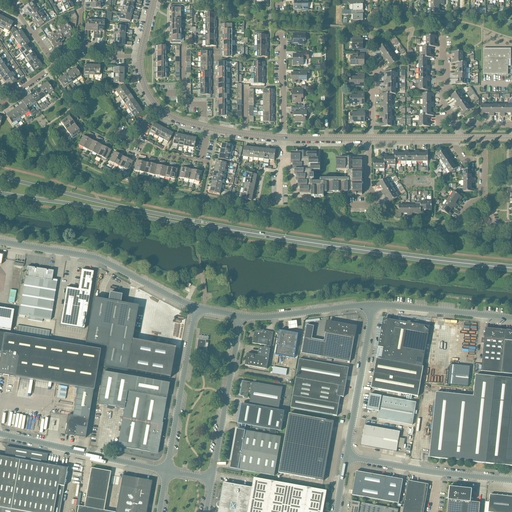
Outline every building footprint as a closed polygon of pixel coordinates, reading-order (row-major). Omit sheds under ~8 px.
[(294,0),(294,11),(308,11),(308,0),(294,0)] [(350,0),(342,0),(342,5),(353,5),(353,10),(353,11),(361,11),(363,11),(363,1),(360,1),(350,1),(350,0)] [(25,7),(24,8),(26,11),(24,12),(26,14),(30,11),(29,10),(32,8),(33,10),(36,8),(35,7),(38,5),(37,4),(34,6),(32,2),(30,4),(28,1),(23,5),(25,7)] [(141,6),(123,1),(122,7),(133,10),(133,7),(140,9),(141,6)] [(71,2),(63,6),(66,11),(72,8),(74,8),(72,5),(72,4),(73,3),(73,2),(71,2)] [(40,11),(39,12),(37,9),(39,7),(38,5),(35,7),(36,8),(33,10),(32,8),(29,10),(30,11),(26,14),(27,16),(29,15),(31,19),(32,18),(32,17),(39,12),(40,11)] [(180,5),(170,5),(170,12),(172,12),(172,13),(180,13),(180,5)] [(120,13),(138,17),(139,14),(132,12),(133,10),(122,7),(120,13)] [(39,12),(32,17),(32,18),(34,20),(33,21),(34,23),(38,20),(37,19),(40,17),(41,19),(44,17),(44,16),(46,14),(45,13),(43,9),(40,11),(39,12)] [(353,10),(342,10),(342,15),(353,15),(353,20),(351,20),(351,21),(351,24),(359,24),(359,21),(363,21),(363,15),(361,15),(361,11),(353,11),(353,10)] [(209,11),(209,13),(206,13),(206,19),(214,19),(214,17),(216,17),(216,11),(209,11)] [(130,22),(131,19),(137,21),(138,17),(120,13),(119,19),(130,22)] [(47,21),(45,18),(48,16),(46,14),(44,16),(44,17),(41,19),(40,17),(37,19),(38,20),(34,23),(36,25),(37,24),(39,27),(47,21)] [(0,28),(3,31),(4,29),(9,20),(4,18),(0,25),(0,28)] [(11,33),(15,28),(11,27),(13,22),(9,20),(4,29),(11,33)] [(66,23),(62,23),(60,25),(62,27),(64,30),(63,31),(64,34),(66,33),(69,37),(71,36),(70,34),(73,32),(71,30),(76,27),(70,24),(68,25),(66,23)] [(63,39),(65,37),(66,39),(69,37),(66,33),(64,34),(63,31),(64,30),(62,27),(60,25),(58,26),(60,29),(56,31),(57,33),(58,32),(63,39)] [(15,40),(24,34),(20,29),(17,32),(15,28),(11,33),(13,35),(12,36),(15,40)] [(56,31),(57,32),(54,35),(53,32),(51,33),(53,36),(53,35),(56,38),(54,39),(56,42),(57,41),(60,45),(62,44),(61,43),(64,40),(63,39),(58,32),(57,33),(56,31)] [(265,32),(255,32),(255,35),(257,35),(257,41),(266,41),(267,41),(267,39),(268,39),(268,35),(265,35),(265,32)] [(56,38),(53,35),(53,36),(51,33),(49,35),(51,37),(48,39),(54,48),(56,46),(57,47),(60,45),(57,41),(56,42),(54,39),(56,38)] [(18,44),(27,38),(24,34),(15,40),(18,44)] [(292,44),(299,44),(299,45),(304,45),(304,41),(306,41),(306,34),(293,34),(293,40),(292,40),(292,44)] [(171,37),(170,37),(170,41),(170,43),(180,43),(180,41),(180,35),(172,35),(171,35),(171,37)] [(360,36),(349,36),(349,40),(352,40),(352,50),(362,50),(362,39),(360,39),(360,36)] [(27,38),(18,44),(21,49),(27,45),(30,43),(27,38)] [(382,53),(389,48),(385,43),(376,49),(378,52),(380,50),(382,53)] [(30,49),(27,45),(21,49),(19,51),(21,55),(30,49)] [(389,48),(382,53),(383,55),(381,56),(382,58),(392,52),(389,48)] [(25,59),(33,53),(30,49),(21,55),(25,59)] [(511,49),(483,49),(483,75),(508,75),(508,66),(510,66),(510,60),(511,60),(511,54),(511,49)] [(304,60),(309,60),(309,52),(302,52),(302,55),(294,55),(294,64),(299,64),(299,65),(304,65),(304,60)] [(392,52),(382,58),(384,60),(386,59),(388,61),(395,57),(392,52)] [(28,63),(36,57),(33,53),(25,59),(28,63)] [(365,54),(358,54),(358,57),(351,57),(351,65),(363,65),(363,57),(365,57),(365,54)] [(31,67),(39,62),(36,57),(28,63),(31,67)] [(395,57),(388,61),(389,64),(387,65),(389,68),(398,61),(395,57)] [(31,67),(34,72),(42,66),(39,62),(31,67)] [(0,75),(2,79),(11,73),(8,68),(0,74),(0,75)] [(71,71),(77,80),(81,77),(75,68),(71,71)] [(307,73),(310,73),(310,70),(300,70),(300,73),(291,73),(291,80),(292,80),(292,84),(300,84),(300,81),(307,81),(307,73)] [(77,80),(71,71),(67,74),(73,83),(77,80)] [(5,83),(14,77),(11,73),(2,79),(5,83)] [(73,83),(67,74),(62,77),(68,85),(73,83)] [(357,77),(349,77),(349,85),(354,85),(355,87),(364,87),(364,74),(357,74),(357,77)] [(8,87),(17,81),(14,77),(5,83),(8,87)] [(58,80),(64,89),(68,85),(62,77),(58,80)] [(43,86),(49,94),(53,91),(47,83),(43,86)] [(49,94),(43,86),(39,89),(45,97),(49,94)] [(119,96),(127,90),(124,86),(115,92),(119,96)] [(45,97),(39,89),(34,92),(40,100),(45,97)] [(303,99),(303,89),(292,89),(292,103),(301,103),(301,99),(303,99)] [(122,101),(130,95),(127,90),(119,96),(122,101)] [(459,91),(449,97),(451,99),(453,98),(455,100),(462,95),(459,91)] [(30,95),(36,103),(40,100),(34,92),(30,95)] [(364,92),(357,92),(357,95),(350,95),(350,105),(364,105),(364,92)] [(36,103),(30,95),(26,98),(32,106),(36,103)] [(125,105),(133,99),(130,95),(122,101),(125,105)] [(462,95),(455,100),(456,103),(454,104),(456,106),(465,100),(462,95)] [(32,106),(26,98),(21,101),(23,103),(27,109),(28,109),(32,106)] [(127,109),(136,103),(133,99),(125,105),(127,109)] [(465,100),(456,106),(457,108),(459,107),(461,109),(468,104),(465,100)] [(19,106),(25,115),(29,112),(28,109),(27,109),(23,103),(19,106)] [(130,113),(139,107),(136,103),(127,109),(130,113)] [(462,115),(471,109),(468,104),(461,109),(463,112),(460,113),(462,115)] [(25,115),(19,106),(14,109),(21,118),(25,115)] [(139,107),(130,113),(134,118),(142,112),(139,107)] [(307,117),(307,111),(307,108),(302,108),(296,108),(296,112),(294,112),(294,117),(295,117),(295,122),(305,122),(305,117),(307,117)] [(21,118),(14,109),(10,112),(16,121),(21,118)] [(350,113),(350,121),(354,121),(354,123),(364,123),(364,110),(357,110),(357,113),(350,113)] [(217,113),(216,113),(216,117),(222,117),(222,119),(226,119),(226,117),(227,117),(227,111),(218,111),(217,111),(217,113)] [(10,112),(6,115),(12,124),(14,126),(18,124),(16,121),(10,112)] [(69,116),(60,122),(63,127),(72,121),(69,116)] [(72,121),(63,127),(66,131),(75,125),(72,121)] [(154,123),(149,133),(154,135),(159,126),(154,123)] [(75,125),(66,131),(69,135),(78,129),(75,125)] [(158,138),(163,128),(159,126),(154,135),(158,138)] [(163,140),(168,131),(163,128),(158,138),(163,140)] [(78,129),(69,135),(73,140),(81,134),(78,129)] [(168,131),(163,140),(168,143),(173,134),(168,131)] [(83,148),(88,139),(83,136),(78,145),(83,148)] [(87,150),(92,141),(88,139),(83,148),(87,150)] [(92,141),(87,150),(92,153),(97,143),(92,141)] [(97,155),(102,146),(97,143),(92,153),(97,155)] [(100,159),(101,157),(106,148),(102,146),(97,155),(96,157),(100,159)] [(101,157),(106,160),(111,151),(106,148),(101,157)] [(440,160),(447,155),(445,152),(448,151),(446,149),(437,155),(440,160)] [(114,164),(118,155),(114,152),(109,161),(114,164)] [(297,152),(291,152),(291,153),(291,165),(293,165),(293,171),(295,171),(295,177),(296,177),(296,183),(298,183),(298,189),(300,189),(300,195),(311,195),(311,197),(314,197),(320,197),(322,197),(324,197),(324,193),(336,193),(344,193),(347,193),(347,195),(348,195),(351,195),(355,195),(355,196),(356,196),(356,195),(362,195),(362,158),(351,158),(348,158),(344,158),(343,158),(341,158),(336,158),(336,171),(347,171),(347,179),(336,179),(324,179),(320,179),(320,182),(312,182),(312,180),(314,180),(314,175),(312,175),(312,171),(318,171),(320,171),(320,168),(318,168),(318,165),(318,164),(318,161),(316,161),(316,154),(316,152),(307,152),(306,152),(305,152),(302,152),(300,152),(299,152),(298,152),(297,152)] [(118,166),(123,157),(118,155),(114,164),(118,166)] [(447,155),(440,160),(443,164),(452,158),(451,156),(449,157),(447,155)] [(123,157),(118,166),(123,169),(128,159),(123,157)] [(452,158),(443,164),(446,169),(453,164),(451,161),(454,160),(452,158)] [(123,169),(122,171),(127,173),(128,171),(129,168),(133,162),(128,159),(123,169)] [(449,173),(458,167),(457,165),(455,166),(453,164),(446,169),(449,173)] [(196,171),(194,181),(199,182),(200,179),(203,180),(204,174),(201,173),(201,172),(196,171)] [(248,171),(248,173),(247,173),(246,178),(256,180),(257,175),(256,175),(256,173),(248,171)] [(386,178),(378,183),(376,184),(378,187),(380,185),(382,188),(389,183),(386,178)] [(389,183),(382,188),(383,190),(381,192),(382,194),(392,188),(389,183)] [(392,188),(382,194),(383,196),(386,194),(387,197),(395,193),(392,188)] [(453,192),(450,196),(457,201),(459,198),(461,200),(462,198),(453,192)] [(388,203),(397,197),(395,193),(387,197),(389,199),(386,201),(388,203)] [(447,201),(456,207),(457,205),(455,203),(457,201),(450,196),(447,201)] [(444,205),(451,210),(453,208),(455,209),(456,207),(447,201),(444,205)] [(441,210),(444,212),(450,216),(452,214),(449,213),(451,210),(444,205),(441,210)] [(27,267),(19,315),(28,317),(35,318),(42,319),(50,320),(57,280),(52,279),(53,271),(27,267)] [(93,272),(81,270),(78,290),(66,288),(60,325),(84,329),(93,272)] [(93,298),(85,343),(107,347),(103,367),(126,371),(170,379),(175,348),(132,340),(138,306),(120,303),(122,295),(117,294),(118,294),(113,293),(114,293),(114,294),(109,293),(108,301),(93,298)] [(0,308),(0,329),(10,331),(14,310),(0,308)] [(383,319),(378,347),(376,359),(371,388),(418,397),(423,367),(422,367),(430,327),(383,319)] [(288,322),(289,329),(297,328),(296,321),(288,322)] [(307,325),(301,354),(350,362),(353,346),(356,327),(328,322),(324,341),(312,339),(314,326),(307,325)] [(511,331),(485,328),(485,331),(484,339),(484,344),(481,371),(501,373),(511,374),(511,331)] [(254,332),(252,343),(259,344),(267,346),(271,347),(271,344),(273,332),(263,330),(262,333),(254,332)] [(277,346),(275,355),(281,356),(282,356),(294,358),(295,349),(298,334),(279,331),(277,346)] [(100,350),(84,347),(0,333),(0,353),(1,353),(0,359),(0,374),(77,388),(73,416),(68,415),(65,434),(85,438),(93,390),(94,390),(100,350)] [(198,339),(197,346),(197,351),(205,352),(206,341),(198,339)] [(247,353),(245,365),(266,369),(269,357),(270,349),(259,348),(258,355),(247,353)] [(343,397),(349,368),(299,359),(291,408),(337,416),(340,397),(343,397)] [(450,365),(448,385),(468,387),(470,367),(450,365)] [(162,423),(167,395),(169,384),(103,372),(97,404),(124,409),(117,446),(149,452),(157,454),(163,423),(162,423)] [(436,393),(429,458),(430,458),(486,464),(511,466),(511,378),(476,375),(473,397),(436,393)] [(240,404),(237,423),(281,431),(284,411),(282,411),(283,402),(280,401),(283,388),(243,381),(240,396),(249,397),(249,394),(251,394),(249,405),(240,404)] [(370,394),(367,409),(379,411),(377,419),(412,425),(416,403),(370,394)] [(289,414),(279,473),(289,475),(294,476),(323,481),(334,422),(289,414)] [(361,446),(396,452),(400,432),(364,426),(361,446)] [(230,468),(241,470),(274,476),(281,437),(276,436),(276,431),(270,429),(269,435),(245,431),(237,429),(230,468)] [(0,511),(59,511),(67,469),(46,465),(47,454),(6,447),(4,458),(0,456),(0,511)] [(91,469),(84,507),(104,511),(110,472),(91,469)] [(356,472),(353,490),(352,495),(399,504),(403,480),(356,472)] [(115,511),(146,511),(152,481),(122,476),(115,511)] [(322,511),(327,491),(254,479),(252,488),(224,483),(218,511),(322,511)] [(402,511),(423,511),(428,485),(408,481),(402,511)] [(478,511),(480,503),(470,502),(470,500),(471,500),(472,490),(472,489),(450,487),(449,487),(448,500),(448,501),(447,511),(478,511)] [(489,504),(487,511),(511,511),(511,496),(490,495),(489,501),(489,502),(489,504)] [(397,511),(398,510),(351,501),(348,511),(397,511)]
